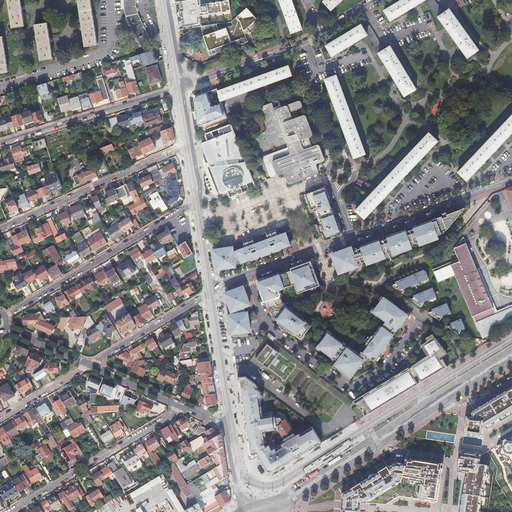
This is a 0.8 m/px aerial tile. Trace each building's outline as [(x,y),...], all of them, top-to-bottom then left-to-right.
[(22,5),(20,0),(8,0),(12,28),(25,26),(23,12),(22,9),(22,5)] [(98,45),(90,0),(78,0),(83,28),(85,47),(98,45)] [(124,0),(125,0),(121,0),(122,9),(126,9),(127,16),(123,18),(131,34),(134,32),(141,46),(150,41),(143,26),(137,14),(135,8),(135,4),(134,0),(124,0)] [(204,5),(203,0),(192,0),(186,1),(187,10),(186,10),(189,29),(190,28),(201,27),(203,26),(202,17),(208,16),(216,14),(225,13),(233,12),(231,0),(223,2),(215,3),(210,4),(204,5)] [(291,33),(302,30),(291,0),(279,0),(282,6),(281,7),(282,10),(283,10),(288,23),(286,24),(288,27),(289,26),(291,33)] [(324,0),(323,2),(331,10),(341,0),(324,0)] [(424,0),(401,0),(384,10),(390,21),(397,16),(398,17),(402,16),(401,14),(415,6),(416,7),(420,5),(419,4),(424,0)] [(426,0),(438,17),(444,12),(434,0),(426,0)] [(261,24),(247,8),(245,10),(238,16),(232,22),(233,26),(219,31),(218,26),(217,24),(212,25),(203,26),(201,27),(203,34),(208,48),(207,49),(209,56),(213,55),(212,55),(213,54),(247,42),(248,42),(248,43),(246,34),(250,32),(251,33),(251,32),(252,31),(259,24),(260,24),(261,24)] [(444,12),(438,17),(446,28),(445,28),(447,33),(448,31),(458,45),(457,46),(459,50),(461,49),(467,58),(479,50),(449,9),(447,10),(444,12)] [(50,37),(48,23),(35,25),(41,60),(53,58),(50,42),(50,40),(50,37)] [(367,35),(364,28),(361,24),(326,46),(332,56),(339,52),(340,53),(344,51),(343,50),(357,41),(357,42),(361,41),(360,39),(367,35)] [(364,28),(367,35),(378,53),(384,49),(369,25),(364,28)] [(0,73),(8,72),(3,36),(0,36),(0,73)] [(384,49),(378,53),(386,65),(385,65),(386,70),(388,69),(397,83),(395,84),(397,88),(399,87),(405,96),(416,89),(390,46),(384,49)] [(157,62),(154,50),(139,55),(143,67),(157,62)] [(133,70),(131,65),(127,66),(131,81),(136,79),(133,70)] [(219,95),(221,101),(292,75),(289,65),(218,91),(220,95),(219,95)] [(105,75),(117,71),(115,66),(104,69),(105,75)] [(162,81),(157,66),(146,69),(151,84),(162,81)] [(366,154),(363,147),(336,75),(325,79),(328,87),(326,87),(327,91),(329,91),(335,106),(333,106),(334,110),(336,110),(342,125),(340,125),(341,129),(343,129),(349,144),(347,144),(348,148),(350,148),(354,158),(366,154)] [(62,78),(59,79),(60,84),(57,85),(59,91),(61,91),(60,89),(65,88),(64,82),(62,78)] [(109,99),(103,78),(97,80),(101,92),(89,95),(89,97),(91,104),(103,101),(109,99)] [(139,91),(136,81),(126,84),(129,94),(139,91)] [(128,96),(124,82),(120,83),(122,89),(114,92),(115,97),(118,96),(118,98),(128,96)] [(47,83),(37,86),(41,96),(51,93),(47,83)] [(212,89),(207,91),(197,94),(195,97),(193,101),(195,109),(195,111),(196,114),(198,125),(198,128),(227,117),(226,115),(221,101),(219,95),(216,88),(214,88),(212,89)] [(309,92),(302,95),(304,101),(311,99),(309,92)] [(89,95),(88,93),(80,96),(81,100),(83,108),(92,106),(91,104),(89,97),(89,95)] [(68,96),(58,99),(62,112),(72,109),(69,100),(68,96)] [(69,100),(72,109),(81,106),(79,97),(69,100)] [(247,101),(233,106),(236,113),(250,107),(247,101)] [(273,109),(271,103),(262,106),(262,107),(261,107),(260,108),(261,110),(262,113),(263,114),(264,114),(266,113),(267,113),(268,113),(269,114),(277,136),(278,137),(280,138),(281,137),(282,138),(283,138),(288,153),(288,154),(288,155),(287,156),(272,161),(271,162),(271,163),(271,164),(271,165),(275,174),(275,175),(276,175),(277,176),(281,174),(282,174),(283,175),(283,176),(286,184),(287,184),(288,185),(289,184),(316,175),(317,174),(317,172),(315,167),(315,165),(316,164),(322,162),(322,161),(323,161),(323,160),(323,159),(318,147),(318,146),(317,146),(316,145),(313,147),(312,147),(311,146),(310,145),(308,140),(308,139),(309,138),(311,136),(311,135),(305,119),(305,117),(304,116),(303,116),(302,116),(299,117),(298,117),(297,116),(296,116),(295,113),(295,112),(295,111),(296,110),(297,110),(299,109),(300,109),(300,108),(301,107),(301,106),(300,103),(299,102),(298,102),(297,102),(275,110),(274,109),(273,109)] [(144,121),(164,114),(163,109),(158,111),(146,115),(146,114),(142,115),(144,121)] [(30,110),(21,113),(21,115),(24,123),(33,120),(31,114),(30,110)] [(40,112),(31,114),(33,120),(34,123),(43,120),(40,112)] [(142,115),(141,112),(136,113),(133,114),(134,117),(130,118),(132,124),(132,125),(136,124),(136,123),(144,121),(142,115)] [(24,123),(21,115),(11,117),(14,125),(14,127),(24,125),(24,123)] [(122,127),(132,124),(130,118),(129,115),(120,118),(122,127)] [(511,115),(458,173),(467,181),(474,173),(475,174),(477,173),(478,172),(477,170),(488,159),(489,159),(490,158),(492,157),(491,156),(502,144),(503,145),(505,143),(506,142),(505,141),(511,133),(511,115)] [(160,116),(144,121),(146,128),(148,127),(148,126),(158,123),(162,122),(160,116)] [(11,117),(0,120),(0,132),(9,129),(9,126),(14,125),(11,117)] [(210,167),(220,191),(221,194),(222,194),(230,190),(229,188),(230,188),(231,189),(233,189),(234,192),(236,192),(235,188),(237,188),(238,187),(240,186),(241,185),(242,183),(243,184),(246,183),(245,180),(251,178),(245,162),(243,157),(231,124),(218,129),(220,134),(220,136),(214,138),(212,139),(201,143),(209,162),(206,163),(203,156),(204,164),(204,171),(205,178),(207,185),(210,191),(212,192),(215,194),(218,195),(217,191),(208,167),(210,167)] [(232,124),(231,124),(243,157),(245,162),(247,161),(232,124)] [(161,131),(165,130),(164,126),(160,128),(160,127),(147,132),(149,136),(161,131)] [(172,128),(161,131),(162,136),(165,144),(169,143),(169,142),(175,140),(172,128)] [(438,141),(429,133),(356,210),(364,219),(372,211),(373,212),(374,211),(376,210),(374,208),(386,196),(387,197),(388,196),(390,195),(388,193),(400,182),(402,181),(404,180),(402,179),(413,167),(414,168),(416,166),(418,165),(416,164),(427,152),(428,153),(430,152),(432,151),(430,149),(438,141)] [(47,146),(45,139),(42,140),(40,141),(35,142),(36,147),(38,146),(40,150),(47,147),(47,146)] [(113,148),(112,144),(111,144),(100,149),(102,153),(115,148),(114,147),(113,148)] [(141,149),(140,146),(128,151),(132,159),(144,154),(141,149)] [(18,158),(24,156),(22,149),(21,147),(12,149),(14,158),(17,157),(18,158)] [(6,162),(0,163),(0,166),(2,172),(16,168),(12,158),(8,159),(8,161),(6,162)] [(82,169),(77,158),(73,159),(76,167),(74,168),(76,172),(82,169)] [(27,167),(30,175),(41,171),(39,163),(27,167)] [(154,183),(154,184),(163,179),(156,165),(148,169),(150,175),(154,183)] [(167,177),(175,173),(171,165),(163,169),(167,177)] [(84,173),(87,181),(98,177),(93,166),(90,168),(91,170),(84,173)] [(84,173),(83,171),(80,173),(81,174),(73,178),(77,186),(87,181),(84,173)] [(167,177),(165,178),(167,188),(168,194),(165,196),(171,206),(178,202),(181,197),(177,172),(175,173),(167,177)] [(58,190),(63,188),(57,175),(46,180),(50,191),(57,188),(58,190)] [(143,179),(139,180),(142,188),(154,183),(150,175),(146,177),(143,179)] [(359,177),(355,186),(361,189),(365,187),(367,184),(366,180),(359,177)] [(40,197),(40,198),(43,196),(46,195),(51,193),(50,191),(46,180),(44,178),(41,179),(44,185),(40,187),(41,188),(36,190),(40,197)] [(145,195),(145,194),(139,197),(132,182),(130,183),(127,184),(129,190),(135,203),(140,201),(143,199),(146,197),(146,195),(145,195)] [(134,204),(135,203),(129,190),(127,185),(116,190),(120,198),(123,197),(124,199),(128,197),(131,205),(134,204)] [(157,190),(155,186),(144,192),(145,194),(145,195),(146,195),(157,190)] [(325,187),(304,195),(310,210),(314,209),(320,225),(316,226),(319,234),(321,234),(322,233),(323,235),(325,241),(331,238),(331,239),(335,237),(342,234),(338,223),(337,223),(333,214),(334,214),(332,208),(331,208),(328,199),(329,199),(325,187)] [(108,203),(120,198),(116,190),(115,189),(107,192),(109,196),(106,198),(108,203)] [(36,190),(25,195),(29,202),(40,197),(36,190)] [(102,207),(95,192),(91,195),(98,211),(102,209),(103,211),(105,210),(103,206),(102,207)] [(164,211),(167,208),(158,192),(150,195),(153,200),(150,202),(154,209),(161,206),(164,211)] [(21,207),(22,209),(30,205),(29,202),(25,195),(25,194),(19,196),(21,199),(18,200),(21,207)] [(131,205),(129,206),(133,216),(139,213),(138,211),(147,206),(143,199),(140,201),(135,203),(134,204),(131,205)] [(15,202),(15,200),(7,204),(11,212),(19,209),(18,208),(15,202)] [(490,203),(487,201),(481,208),(484,211),(490,203)] [(70,210),(74,219),(86,214),(81,205),(70,210)] [(91,226),(101,221),(97,211),(95,208),(92,210),(93,213),(92,215),(94,218),(89,221),(90,222),(91,226)] [(484,211),(481,208),(466,225),(469,228),(484,211)] [(387,238),(384,239),(388,253),(392,252),(393,251),(396,250),(397,253),(408,249),(407,246),(410,245),(420,241),(423,240),(424,243),(435,239),(434,236),(442,233),(441,232),(444,231),(447,230),(462,212),(462,211),(461,209),(447,214),(447,216),(443,217),(442,218),(442,216),(416,226),(416,228),(414,228),(406,231),(404,232),(403,230),(393,234),(389,235),(390,237),(387,238)] [(59,216),(63,226),(71,222),(67,212),(59,216)] [(134,225),(132,221),(129,218),(119,224),(124,232),(127,230),(128,230),(127,229),(130,227),(134,225)] [(82,231),(91,226),(90,222),(80,227),(82,231)] [(124,232),(119,224),(108,230),(113,239),(124,233),(124,232)] [(43,226),(35,229),(37,234),(34,236),(36,241),(48,236),(43,226)] [(58,243),(68,238),(66,233),(64,234),(61,235),(58,237),(55,229),(52,231),(58,243)] [(236,248),(233,249),(232,247),(213,250),(215,264),(215,267),(216,270),(233,267),(236,267),(242,264),(242,263),(248,260),(251,259),(251,261),(255,260),(278,251),(281,250),(281,248),(283,247),(290,245),(286,233),(279,235),(277,229),(235,245),(235,246),(236,248)] [(21,244),(31,240),(27,230),(16,235),(20,243),(21,244)] [(162,245),(173,238),(172,236),(169,230),(157,237),(160,242),(162,245)] [(92,252),(92,253),(107,243),(101,233),(88,240),(92,245),(89,247),(92,252)] [(14,255),(24,251),(21,244),(20,243),(16,235),(12,237),(16,245),(11,248),(14,255)] [(473,316),(482,339),(501,327),(477,269),(463,237),(456,245),(457,247),(453,248),(458,259),(435,268),(436,271),(434,272),(438,282),(455,275),(472,316),(473,316)] [(335,255),(333,255),(335,261),(335,260),(337,265),(337,266),(339,271),(340,270),(341,272),(355,267),(355,266),(356,265),(362,262),(367,261),(370,260),(371,262),(382,258),(381,256),(383,255),(388,253),(384,239),(380,241),(377,242),(377,240),(362,245),(363,247),(361,248),(360,246),(357,247),(357,249),(351,251),(350,249),(349,247),(334,253),(335,255)] [(167,253),(162,245),(160,242),(156,245),(155,243),(150,247),(152,249),(157,258),(157,259),(167,253)] [(180,245),(178,246),(179,247),(178,247),(179,248),(180,250),(179,251),(180,254),(182,253),(185,258),(187,257),(192,254),(185,242),(180,245)] [(76,250),(81,258),(92,252),(89,247),(86,243),(75,249),(76,250)] [(61,258),(53,245),(52,246),(48,248),(51,254),(57,264),(57,265),(60,264),(58,260),(60,259),(61,258)] [(138,248),(129,253),(133,260),(138,257),(139,258),(140,257),(140,256),(142,255),(138,248)] [(177,252),(175,248),(167,253),(169,257),(177,252)] [(147,263),(157,258),(152,249),(142,255),(144,257),(145,259),(147,263)] [(70,264),(81,258),(76,250),(66,256),(66,258),(70,264)] [(34,256),(38,253),(36,251),(26,256),(27,259),(34,256)] [(0,269),(7,269),(7,272),(18,270),(15,259),(0,261),(0,269)] [(183,262),(182,260),(174,265),(164,271),(166,273),(167,274),(177,291),(181,288),(179,285),(180,284),(179,284),(178,282),(178,281),(177,282),(175,278),(174,279),(169,271),(172,269),(183,262)] [(136,271),(130,261),(117,268),(124,278),(136,271)] [(278,274),(257,281),(264,301),(266,301),(269,309),(272,308),(272,310),(273,311),(274,313),(276,319),(279,321),(278,322),(287,329),(286,331),(289,333),(290,332),(294,335),(296,332),(298,334),(297,335),(301,338),(311,325),(305,321),(306,321),(303,318),(297,314),(295,313),(295,312),(294,313),(289,309),(286,306),(284,303),(283,303),(281,297),(278,290),(280,289),(288,286),(292,285),(294,284),(295,284),(294,283),(296,282),(299,291),(303,290),(309,287),(309,289),(310,288),(316,286),(319,285),(317,277),(316,277),(315,278),(313,271),(314,271),(311,262),(302,265),(302,266),(299,267),(297,268),(297,267),(291,269),(292,270),(279,275),(278,274)] [(54,282),(61,277),(59,274),(62,273),(58,267),(57,265),(57,264),(47,270),(49,274),(51,277),(54,282)] [(49,274),(47,270),(45,266),(44,265),(39,268),(40,269),(35,272),(38,277),(40,281),(47,277),(46,276),(49,274)] [(122,282),(114,268),(105,273),(109,279),(113,287),(122,282)] [(477,269),(501,327),(511,320),(511,301),(497,311),(479,268),(477,269)] [(397,283),(393,285),(404,293),(407,288),(431,279),(426,269),(395,282),(397,283)] [(27,284),(38,277),(35,272),(34,270),(23,277),(27,284)] [(96,277),(100,285),(109,279),(105,273),(104,271),(95,276),(96,277)] [(166,273),(164,271),(163,272),(159,274),(155,276),(157,280),(167,274),(166,273)] [(27,285),(28,285),(27,284),(23,277),(21,273),(14,277),(16,281),(13,283),(18,290),(22,288),(27,286),(27,285)] [(197,278),(196,273),(186,279),(189,283),(197,278)] [(153,282),(148,275),(144,277),(149,284),(153,282)] [(97,287),(100,285),(96,277),(92,280),(92,279),(91,278),(87,280),(86,280),(91,288),(92,290),(97,288),(97,287)] [(88,290),(91,288),(86,280),(77,285),(78,285),(82,292),(84,291),(85,292),(85,293),(88,291),(88,290)] [(195,290),(191,282),(181,288),(177,291),(180,296),(184,294),(187,292),(188,294),(195,290)] [(298,293),(303,291),(303,290),(299,291),(296,282),(294,283),(295,284),(294,284),(298,293)] [(82,292),(78,285),(65,293),(71,303),(76,300),(74,296),(81,292),(82,292)] [(249,336),(248,332),(248,328),(250,327),(248,317),(246,317),(245,312),(244,307),(250,305),(243,286),(225,293),(227,299),(226,300),(231,336),(232,336),(235,336),(249,336)] [(439,297),(434,288),(414,295),(416,297),(412,299),(423,306),(426,303),(439,297)] [(61,308),(69,303),(64,295),(56,299),(61,308)] [(156,308),(160,305),(155,296),(145,302),(146,303),(150,310),(154,307),(155,307),(156,308)] [(331,335),(327,332),(323,338),(324,338),(322,341),(321,341),(317,346),(321,349),(320,349),(320,350),(331,358),(332,357),(335,359),(336,360),(337,360),(334,365),(337,368),(338,366),(348,374),(347,375),(348,375),(351,378),(360,367),(366,358),(368,356),(374,361),(378,356),(379,355),(380,356),(393,337),(392,337),(398,329),(399,329),(410,315),(384,296),(373,310),(375,311),(374,313),(386,321),(382,326),(378,331),(378,332),(377,331),(373,336),(372,335),(366,343),(368,345),(363,352),(362,351),(360,354),(359,355),(347,347),(346,346),(345,346),(342,344),(343,343),(342,343),(332,335),(331,335)] [(114,309),(123,303),(120,297),(111,303),(103,308),(106,313),(114,308),(114,309)] [(145,320),(153,315),(150,310),(146,303),(138,308),(138,309),(145,320)] [(449,303),(432,309),(435,311),(431,313),(441,320),(444,316),(452,313),(449,303)] [(52,305),(45,309),(47,313),(54,309),(52,305)] [(137,326),(145,321),(145,320),(138,309),(130,314),(132,318),(133,318),(137,326)] [(40,312),(36,314),(28,314),(28,316),(23,316),(24,325),(33,325),(36,326),(41,314),(40,312)] [(113,332),(116,330),(106,313),(103,315),(105,319),(99,322),(100,324),(96,326),(96,327),(100,333),(102,332),(106,333),(106,334),(108,337),(112,338),(113,332)] [(122,334),(136,325),(132,318),(130,314),(115,323),(122,334)] [(87,329),(94,323),(90,316),(88,317),(83,327),(87,329)] [(82,326),(86,317),(79,317),(77,317),(72,318),(69,326),(77,330),(77,328),(80,329),(82,326)] [(199,324),(198,317),(188,319),(189,326),(190,330),(195,329),(194,325),(199,324)] [(60,321),(57,327),(63,330),(66,324),(68,318),(61,318),(60,321)] [(462,318),(451,323),(454,325),(449,327),(460,334),(462,330),(466,328),(462,318)] [(54,327),(45,323),(43,329),(47,331),(46,332),(51,334),(54,327)] [(170,329),(175,337),(182,333),(177,324),(170,329)] [(92,340),(101,335),(100,333),(96,327),(87,332),(86,333),(87,333),(91,340),(91,341),(92,340)] [(158,340),(164,350),(174,343),(168,334),(158,340)] [(365,416),(360,407),(363,405),(364,408),(366,407),(367,410),(369,413),(418,384),(416,381),(420,379),(421,381),(425,378),(426,379),(427,377),(429,376),(429,377),(431,375),(433,374),(433,375),(435,373),(436,372),(436,373),(438,371),(440,371),(442,370),(442,369),(448,366),(447,366),(444,361),(442,358),(440,359),(439,358),(443,356),(447,353),(444,349),(444,350),(442,346),(441,346),(439,342),(438,343),(436,338),(435,339),(432,334),(426,338),(427,340),(425,341),(426,342),(421,345),(426,354),(428,353),(429,354),(412,366),(412,367),(409,368),(408,367),(363,395),(364,397),(355,403),(353,401),(352,401),(358,406),(365,416)] [(150,351),(157,347),(153,339),(145,343),(150,351)] [(80,352),(85,344),(78,340),(74,349),(80,352)] [(188,341),(188,340),(186,340),(182,350),(180,353),(180,356),(181,359),(189,358),(188,352),(190,352),(189,348),(195,347),(195,345),(196,344),(196,340),(188,341)] [(466,347),(463,341),(458,343),(462,349),(466,347)] [(21,353),(26,355),(28,350),(16,345),(13,352),(20,355),(21,353)] [(278,353),(267,345),(256,359),(267,367),(278,353)] [(348,345),(347,347),(359,355),(360,354),(348,345)] [(141,346),(129,353),(131,356),(134,362),(143,361),(139,353),(143,350),(141,346)] [(30,352),(26,362),(34,365),(35,363),(40,365),(43,357),(37,354),(36,355),(30,352)] [(127,366),(131,368),(134,362),(131,356),(125,353),(124,355),(122,354),(117,357),(124,360),(129,362),(128,364),(127,366)] [(180,363),(179,362),(178,360),(175,356),(171,359),(175,365),(180,363)] [(134,371),(133,372),(140,375),(142,376),(142,375),(144,370),(141,369),(141,368),(142,365),(145,367),(147,363),(146,362),(144,361),(143,361),(134,362),(131,368),(131,369),(134,371)] [(200,375),(211,373),(210,362),(196,364),(198,375),(200,375)] [(46,363),(44,368),(46,373),(58,372),(58,363),(46,363)] [(338,366),(337,368),(347,376),(348,375),(347,375),(348,374),(338,366)] [(29,381),(32,386),(34,388),(44,381),(49,378),(46,373),(44,368),(40,371),(41,373),(29,381)] [(161,369),(157,380),(163,382),(164,380),(173,384),(176,375),(161,369)] [(213,383),(211,373),(200,375),(202,383),(199,384),(198,386),(202,385),(213,383)] [(238,377),(243,414),(246,434),(249,448),(250,459),(251,460),(254,460),(259,458),(268,473),(270,473),(292,460),(321,442),(314,430),(302,437),(301,433),(298,434),(280,442),(282,448),(278,452),(276,450),(272,451),(269,445),(263,445),(267,437),(263,431),(277,429),(277,430),(279,433),(282,433),(284,433),(287,434),(290,426),(286,419),(282,420),(281,417),(262,419),(261,415),(263,415),(262,413),(261,402),(265,398),(263,396),(263,394),(255,390),(256,385),(242,378),(242,377),(238,377)] [(27,378),(15,386),(20,394),(32,386),(29,381),(27,378)] [(87,386),(98,390),(101,383),(91,378),(87,386)] [(215,395),(213,383),(202,385),(203,386),(204,396),(205,396),(215,395)] [(15,396),(8,384),(0,388),(0,395),(1,395),(5,401),(15,396)] [(110,398),(114,389),(104,385),(101,392),(99,391),(99,393),(100,394),(110,398)] [(190,386),(186,385),(182,396),(189,399),(193,390),(190,388),(190,386)] [(511,414),(511,388),(471,413),(470,418),(466,417),(463,436),(483,439),(484,432),(511,414)] [(70,392),(59,398),(64,407),(65,408),(76,402),(73,397),(70,392)] [(125,394),(121,404),(120,405),(127,408),(128,405),(133,407),(136,400),(129,396),(130,396),(125,394)] [(216,405),(215,395),(205,396),(204,398),(201,405),(200,408),(204,410),(204,406),(208,408),(209,408),(209,406),(216,405)] [(76,402),(82,413),(87,410),(84,405),(86,404),(83,398),(76,402)] [(65,408),(64,407),(63,407),(59,400),(53,404),(59,415),(67,411),(65,408)] [(139,402),(135,411),(142,414),(143,412),(149,414),(153,406),(146,403),(146,405),(139,402)] [(46,403),(37,409),(42,418),(51,412),(46,403)] [(95,410),(91,410),(91,412),(91,414),(100,413),(116,412),(117,412),(120,405),(121,404),(118,403),(116,406),(98,408),(95,409),(95,410)] [(363,405),(360,407),(365,416),(369,413),(367,410),(366,407),(364,408),(363,405)] [(365,416),(358,406),(352,409),(358,420),(365,416)] [(32,411),(37,419),(36,419),(39,423),(43,420),(42,418),(37,409),(36,408),(33,410),(32,411)] [(37,419),(32,411),(24,415),(29,423),(32,422),(32,423),(33,425),(37,422),(36,419),(37,419)] [(68,420),(61,425),(64,430),(67,428),(74,423),(68,413),(65,415),(68,420)] [(13,423),(18,431),(28,425),(23,416),(25,419),(22,421),(20,418),(13,423)] [(180,419),(179,420),(176,422),(183,433),(186,431),(187,430),(188,429),(188,428),(188,427),(187,426),(189,424),(187,420),(186,421),(185,420),(184,419),(183,419),(182,419),(180,419)] [(126,427),(122,421),(109,428),(115,438),(123,433),(121,430),(123,429),(123,428),(126,427)] [(13,423),(4,428),(10,439),(19,434),(18,431),(13,423)] [(74,423),(67,428),(68,430),(69,430),(71,433),(73,437),(78,434),(85,430),(81,423),(77,425),(76,423),(74,423)] [(169,430),(168,427),(161,431),(169,442),(181,435),(176,426),(169,430)] [(200,434),(207,430),(198,426),(196,432),(198,435),(200,434)] [(0,439),(1,441),(3,444),(10,439),(3,428),(0,430),(0,439)] [(102,430),(104,433),(101,435),(106,443),(114,438),(110,430),(107,432),(105,429),(102,430)] [(210,441),(221,434),(212,429),(205,433),(210,441)] [(206,443),(204,445),(205,447),(202,449),(203,452),(206,450),(210,456),(212,454),(223,448),(221,434),(210,441),(206,443)] [(51,437),(49,439),(50,442),(52,445),(55,449),(58,447),(51,437)] [(202,437),(189,445),(193,451),(204,445),(206,443),(202,437)] [(143,445),(147,453),(150,457),(159,472),(161,471),(165,468),(155,452),(153,454),(151,451),(160,446),(155,438),(143,445)] [(511,441),(509,441),(501,446),(500,453),(502,458),(504,459),(506,462),(507,462),(509,465),(511,464),(511,466),(511,441)] [(35,457),(38,463),(43,460),(42,459),(51,454),(44,442),(40,444),(36,447),(35,447),(40,454),(35,457)] [(74,456),(81,452),(75,442),(72,444),(61,451),(68,463),(72,460),(75,458),(74,456)] [(142,444),(133,450),(139,458),(147,453),(143,445),(142,444)] [(225,462),(223,448),(212,454),(215,459),(214,459),(218,467),(225,462)] [(139,458),(133,450),(121,457),(128,468),(131,466),(133,466),(136,464),(137,462),(140,460),(139,458)] [(190,453),(174,463),(179,472),(180,473),(196,464),(194,461),(189,464),(186,467),(184,466),(182,463),(183,460),(187,459),(192,456),(190,453)] [(480,456),(460,453),(457,473),(466,474),(460,511),(479,511),(483,489),(485,489),(488,468),(479,466),(480,456)] [(8,455),(0,460),(3,466),(12,461),(8,455)] [(196,464),(180,473),(183,479),(208,464),(206,461),(210,459),(208,457),(196,464)] [(443,465),(406,459),(405,465),(394,463),(342,495),(341,509),(340,511),(356,511),(357,509),(357,504),(365,504),(385,505),(399,496),(412,499),(437,503),(443,465)] [(108,465),(108,467),(116,479),(123,490),(132,484),(122,468),(118,471),(113,462),(108,465)] [(228,477),(225,462),(218,467),(202,476),(204,480),(211,475),(212,477),(215,476),(216,477),(217,477),(220,481),(228,477)] [(186,511),(185,511),(203,511),(202,509),(199,504),(197,501),(196,500),(194,497),(187,485),(183,479),(180,473),(179,472),(174,463),(172,464),(168,466),(186,497),(188,496),(192,503),(190,504),(192,508),(189,510),(186,511)] [(26,465),(22,467),(32,484),(42,478),(39,472),(42,470),(39,465),(36,467),(37,468),(30,472),(26,465)] [(108,467),(100,472),(104,479),(109,476),(112,481),(116,479),(108,467)] [(104,479),(100,472),(91,477),(98,487),(103,484),(101,481),(104,479)] [(202,476),(194,481),(201,493),(211,487),(220,481),(217,477),(216,477),(215,476),(212,477),(211,475),(204,480),(202,476)] [(13,483),(19,492),(29,486),(24,476),(13,483)] [(13,483),(12,481),(8,484),(9,486),(0,491),(0,493),(5,502),(19,494),(19,492),(13,483)] [(194,481),(187,485),(194,497),(201,493),(194,481)] [(65,492),(71,501),(77,497),(80,495),(81,497),(82,496),(84,495),(80,487),(77,489),(76,488),(74,485),(71,487),(72,488),(69,490),(65,492)] [(201,493),(194,497),(196,500),(197,501),(201,498),(202,499),(214,492),(211,487),(201,493)] [(219,504),(221,506),(231,500),(230,490),(225,492),(222,487),(214,492),(202,499),(201,498),(197,501),(199,504),(202,509),(206,507),(217,500),(219,504)] [(185,511),(173,489),(168,492),(179,511),(185,511)] [(99,490),(96,492),(86,498),(92,507),(96,505),(95,502),(100,499),(104,497),(99,490)] [(70,500),(65,492),(58,496),(61,500),(63,498),(66,502),(70,500)] [(107,502),(107,503),(116,498),(113,493),(105,498),(107,501),(107,502)] [(48,501),(52,509),(53,511),(62,505),(56,496),(48,501)] [(43,510),(42,511),(48,511),(49,511),(52,509),(48,501),(47,500),(40,505),(43,510)] [(202,509),(203,511),(206,511),(219,504),(217,500),(206,507),(202,509)]
